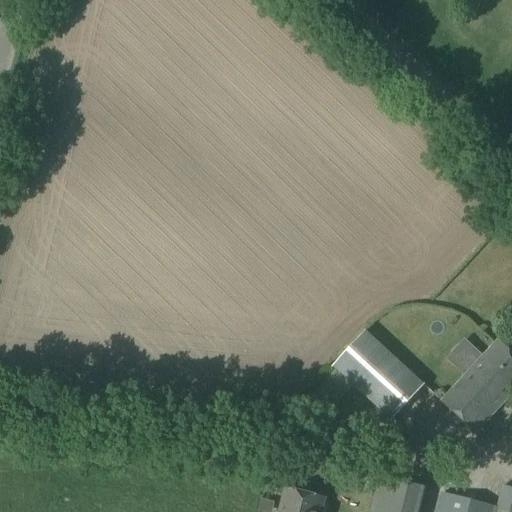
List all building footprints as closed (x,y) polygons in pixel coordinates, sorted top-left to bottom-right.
[(362,334),(330,369),(388,423),(421,387),(362,334)] [(511,354),(497,341),(442,401),(475,433),(511,393),(511,354)] [(442,495),(437,511),(511,511),(511,490),(503,488),(497,510),(442,495)] [(282,490),(276,511),(321,511),(325,501),(282,490)] [(380,495),(380,511),(419,511),(418,493),(380,495)]
